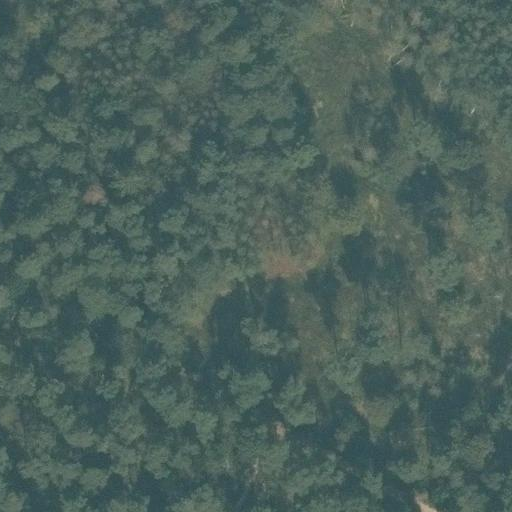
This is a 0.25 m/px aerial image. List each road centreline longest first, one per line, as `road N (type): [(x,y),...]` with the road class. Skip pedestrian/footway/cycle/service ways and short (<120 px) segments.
road 1 (track): [(295,438),(0,278)]
road 2 (track): [(253,511),(295,438),(429,505)]
road 3 (track): [(429,505),(511,359)]
